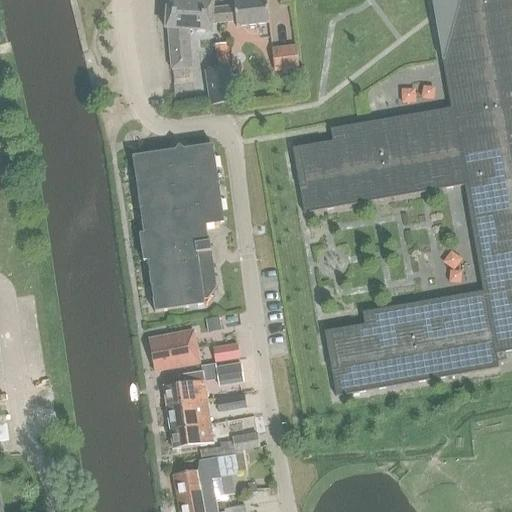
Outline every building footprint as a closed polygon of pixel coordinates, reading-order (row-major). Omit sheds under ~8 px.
[(236,28),(269,24),(265,0),(253,0),(233,2),(234,8),(213,10),(213,3),(167,0),(165,30),(168,30),(172,71),(192,70),(189,32),(211,33),(212,25),(236,22),(236,28)] [(307,182),(299,184),(305,213),(464,185),(484,293),(363,314),(365,326),(331,333),(336,364),(331,365),(337,396),(497,368),(494,354),(511,350),(511,21),(508,0),(446,0),(450,19),(436,21),(452,110),(333,131),(335,144),(301,150),(307,182)] [(295,46),(271,49),(274,73),(298,70),(295,46)] [(232,93),(229,78),(228,68),(217,70),(202,72),(208,107),(233,103),(232,93)] [(229,78),(232,93),(239,92),(237,76),(229,78)] [(204,300),(208,300),(216,288),(209,243),(208,243),(205,227),(220,225),(223,221),(213,150),(209,147),(132,158),(154,314),(204,306),(204,300)] [(207,322),(208,332),(220,330),(219,320),(207,322)] [(148,341),(154,373),(199,365),(193,333),(148,341)] [(215,363),(239,360),(237,347),(213,350),(215,363)] [(217,366),(201,368),(202,374),(203,379),(218,377),(217,369),(217,366)] [(243,384),(241,366),(217,369),(218,377),(219,387),(243,384)] [(167,408),(206,403),(203,379),(202,374),(179,377),(180,386),(164,389),(167,408)] [(219,414),(245,409),(242,397),(217,402),(219,414)] [(170,432),(210,427),(206,403),(167,408),(170,432)] [(173,452),(213,446),(210,427),(170,432),(173,452)] [(257,434),(232,438),(233,442),(235,453),(260,449),(257,434)] [(200,472),(172,477),(177,511),(217,511),(216,499),(213,480),(221,479),(221,478),(231,476),(239,475),(238,473),(235,453),(233,442),(220,444),(220,448),(200,452),(202,462),(199,463),(200,472)]
